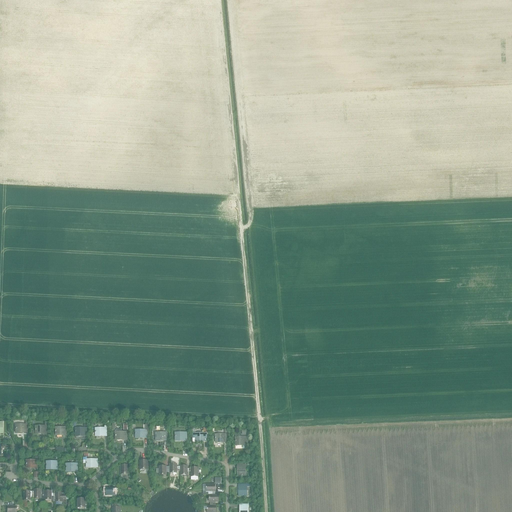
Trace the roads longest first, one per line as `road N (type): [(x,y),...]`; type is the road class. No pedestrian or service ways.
road 1 (track): [(219,0),(260,419)]
road 2 (residential): [(228,511),(227,466),(149,451),(116,460)]
